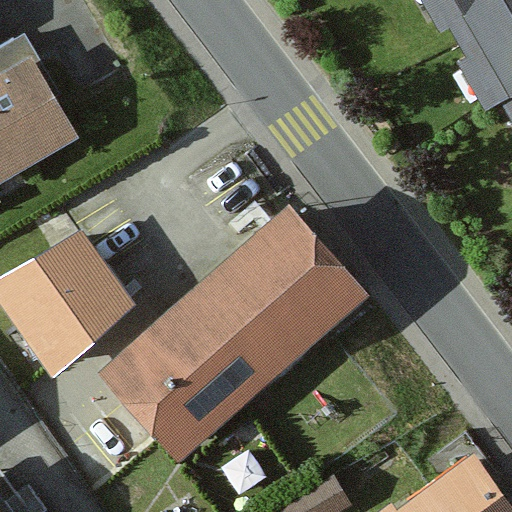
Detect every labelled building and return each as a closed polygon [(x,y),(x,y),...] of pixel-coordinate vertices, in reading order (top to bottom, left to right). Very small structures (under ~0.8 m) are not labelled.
[(511,0),(432,0),(511,132),(511,0)] [(0,179),(91,129),(47,51),(0,77),(0,179)] [(298,203),(116,361),(192,448),(374,291),(298,203)] [(55,341),(117,303),(71,228),(9,267),(55,341)] [(499,511),(448,453),(380,511),(499,511)] [(283,503),(286,511),(325,511),(358,497),(347,474),(283,503)] [(0,511),(16,511),(0,489),(0,511)]
